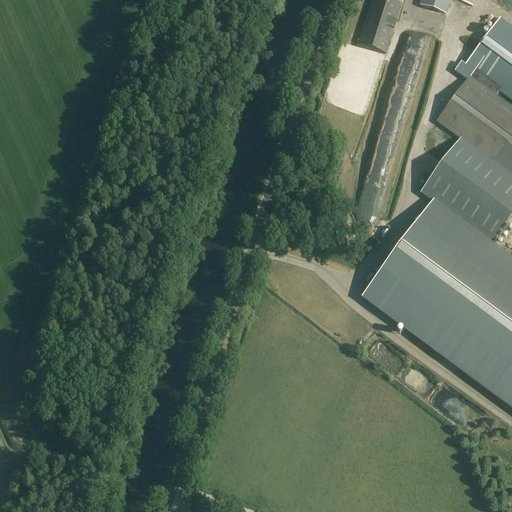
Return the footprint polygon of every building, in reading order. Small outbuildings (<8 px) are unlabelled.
[(388,55),(404,0),(372,0),(358,46),(388,55)] [(422,0),(421,6),(425,7),(441,12),(445,14),(448,4),(449,0),(422,0)] [(511,26),(501,18),(466,66),(462,63),(455,73),(466,82),(435,123),(459,141),(511,179),(511,26)] [(389,68),(374,130),(381,132),(380,135),(394,138),(414,59),(406,58),(402,71),(389,68)] [(419,195),(431,204),(490,248),(511,219),(511,179),(459,141),(419,195)] [(511,264),(490,248),(431,204),(361,298),(511,410),(511,264)] [(421,374),(413,386),(425,394),(433,381),(421,374)] [(480,413),(438,387),(428,405),(470,430),(480,413)] [(158,511),(166,511),(169,505),(162,502),(158,511)]
